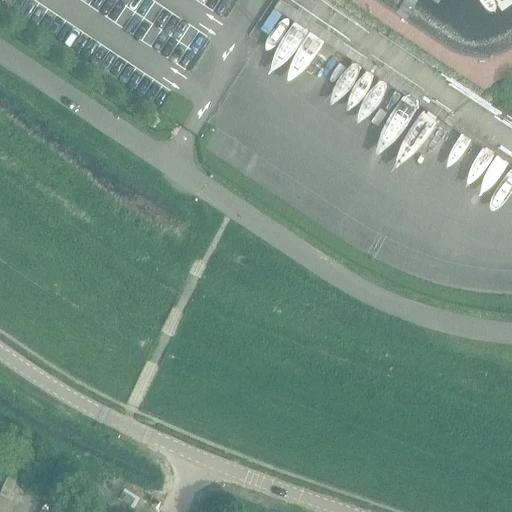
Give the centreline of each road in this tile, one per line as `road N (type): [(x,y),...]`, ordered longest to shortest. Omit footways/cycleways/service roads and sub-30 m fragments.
road 1 (residential): [(511,340),(370,303),(0,54)]
road 2 (residential): [(199,459),(125,430),(0,353)]
road 3 (residential): [(343,511),(199,459)]
